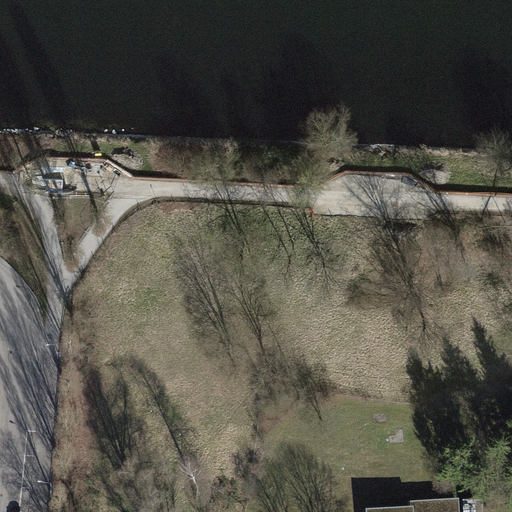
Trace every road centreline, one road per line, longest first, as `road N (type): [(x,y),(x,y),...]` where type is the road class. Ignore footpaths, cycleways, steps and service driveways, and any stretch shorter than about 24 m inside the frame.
road 1 (track): [(132,185),(511,202)]
road 2 (residential): [(15,511),(30,370)]
road 3 (track): [(132,185),(0,180)]
